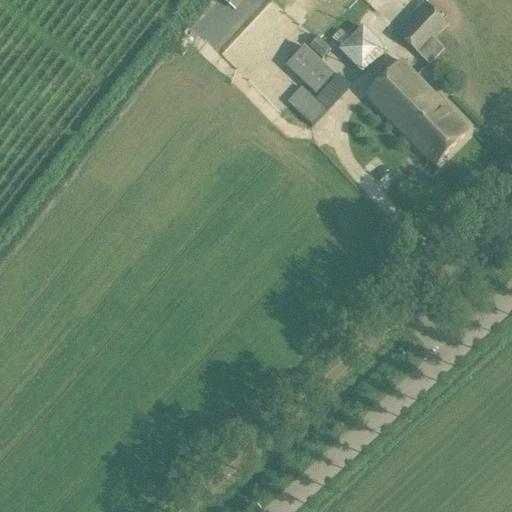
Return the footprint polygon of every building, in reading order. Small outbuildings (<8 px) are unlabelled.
[(222,0),(236,12),(245,0),(222,0)] [(448,26),(425,4),(425,3),(395,33),(419,56),(420,55),(430,66),(444,51),(434,41),(448,26)] [(340,48),(365,72),(389,47),(364,23),(340,48)] [(332,50),(318,38),(309,47),(323,60),(332,50)] [(314,127),(351,86),(338,73),(336,76),(304,47),(285,67),(317,96),(315,99),(302,87),(288,103),(314,127)] [(435,167),(470,132),(402,63),(367,97),(435,167)]
